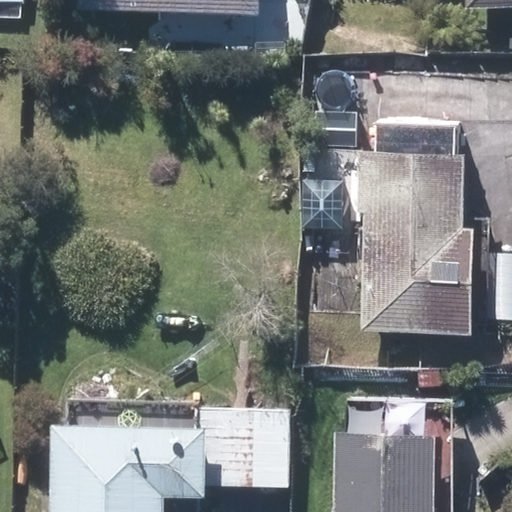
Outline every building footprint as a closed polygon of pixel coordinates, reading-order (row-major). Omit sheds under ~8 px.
[(93,0),(93,2),(272,9),(272,0),(93,0)] [(511,0),(490,0),(491,15),(511,14),(511,0)] [(486,139),(392,137),(372,321),(488,324),(495,213),(481,213),(486,139)] [(214,418),(72,412),(67,511),(180,511),(182,481),(223,483),(224,475),(300,478),(303,402),(215,398),(214,418)] [(453,424),(356,419),(351,511),(459,511),(460,507),(449,506),(453,424)]
